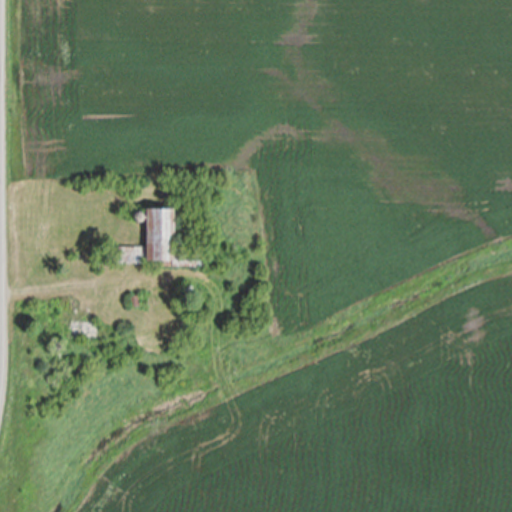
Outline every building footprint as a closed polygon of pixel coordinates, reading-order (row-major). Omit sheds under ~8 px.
[(110,244),(146,244),(146,205),(174,205),(174,251),(196,251),(196,252),(204,252),(204,264),(176,264),(176,267),(171,267),(171,264),(154,264),(154,261),(110,261),(110,244)] [(143,215),(142,216),(142,217),(140,218),(139,218),(137,218),(136,218),(134,217),(133,215),(133,213),(133,212),(133,210),(135,209),(136,208),(137,208),(139,208),(140,208),(141,209),(142,210),(143,211),(143,213),(143,215)] [(182,285),(193,284),(194,296),(182,296),(182,285)] [(131,305),(130,294),(138,293),(139,304),(131,305)] [(96,339),(96,319),(69,319),(69,294),(50,294),(50,338),(96,339)]
